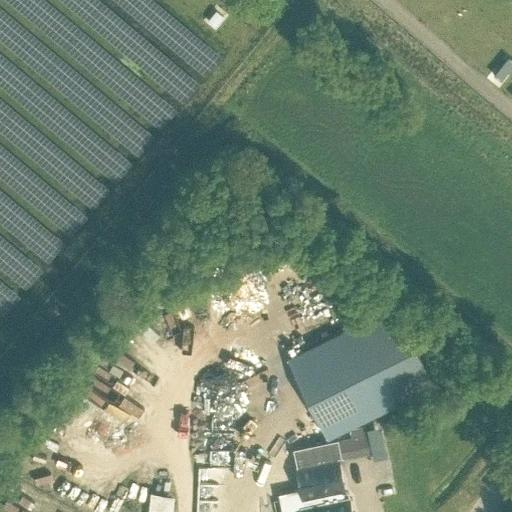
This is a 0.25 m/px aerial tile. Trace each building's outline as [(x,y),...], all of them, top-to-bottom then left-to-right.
[(511,60),(506,56),(491,75),(499,81),(511,64),(511,60)] [(172,316),(181,312),(172,290),(163,293),(172,316)] [(162,297),(152,301),(161,321),(170,317),(162,297)] [(394,300),(287,354),(327,434),(434,380),(394,300)] [(230,313),(235,323),(261,312),(257,302),(230,313)] [(161,319),(153,323),(160,340),(169,336),(161,319)] [(183,339),(182,319),(173,319),(173,339),(183,339)] [(151,332),(143,339),(162,362),(170,355),(151,332)] [(207,369),(213,387),(241,378),(235,361),(207,369)] [(159,392),(166,384),(148,367),(141,375),(159,392)] [(152,435),(159,427),(142,412),(135,420),(152,435)] [(349,511),(347,497),(342,497),(341,490),(343,490),(337,456),(341,455),(341,456),(370,450),(365,426),(350,430),(351,434),(292,446),(300,488),(279,492),(283,511),(349,511)] [(176,511),(177,484),(153,483),(152,511),(176,511)]
